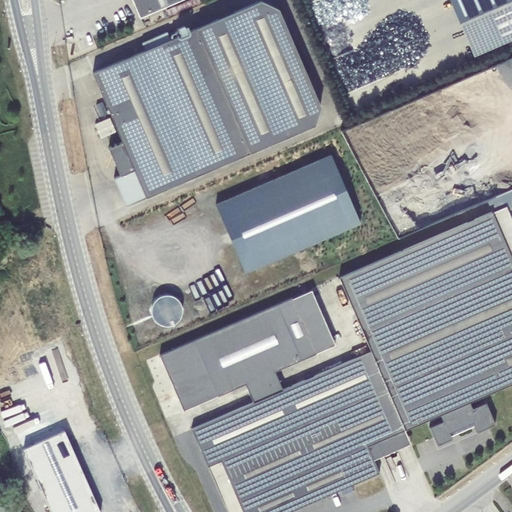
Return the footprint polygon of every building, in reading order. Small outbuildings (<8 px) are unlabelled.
[(145,50),(92,72),(122,141),(108,147),(120,175),(113,177),(125,205),(313,124),(321,107),(279,9),(261,0),(260,0),(171,39),(167,31),(141,42),(145,50)] [(132,0),(139,17),(178,0),(132,0)] [(511,0),(449,0),(473,55),(511,38),(511,0)] [(178,22),(166,26),(169,34),(180,30),(178,22)] [(105,105),(99,107),(102,115),(108,113),(105,105)] [(97,121),(98,134),(108,133),(107,120),(97,121)] [(331,155),(215,204),(244,272),(360,223),(331,155)] [(511,219),(506,205),(339,277),(371,352),(404,429),(440,414),(469,401),(511,382),(511,219)] [(404,429),(371,352),(283,390),(274,370),(335,344),(311,289),(159,355),(183,410),(245,383),(253,402),(191,428),(207,466),(220,460),(242,511),(287,511),(379,472),(374,459),(373,459),(367,445),(404,429)] [(442,420),(429,426),(437,445),(452,438),(449,432),(472,422),(476,432),(495,424),(485,402),(472,407),(469,401),(440,414),(442,420)] [(410,443),(404,429),(367,445),(373,459),(410,443)] [(100,511),(64,430),(24,447),(51,511),(100,511)] [(20,511),(0,479),(0,511),(20,511)]
